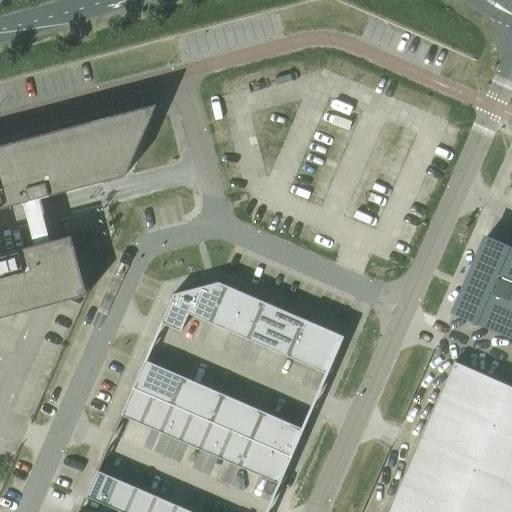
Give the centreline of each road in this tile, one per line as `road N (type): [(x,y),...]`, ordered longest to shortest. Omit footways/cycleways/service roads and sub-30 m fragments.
road 1 (unclassified): [(220,228),(150,245),(134,260),(27,511)]
road 2 (unclassified): [(490,107),(322,37),(179,71)]
road 3 (unclassified): [(403,311),(490,107)]
road 4 (unclassified): [(317,511),(403,311)]
road 5 (unclassified): [(403,311),(220,228)]
road 6 (unclassified): [(179,71),(0,117)]
road 7 (unclassified): [(220,228),(179,71)]
